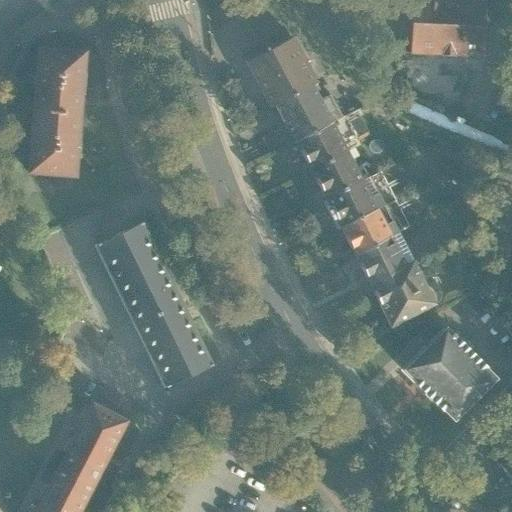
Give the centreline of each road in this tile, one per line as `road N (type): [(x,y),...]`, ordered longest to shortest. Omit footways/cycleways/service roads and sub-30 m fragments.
road 1 (tertiary): [(160,0),(252,252),(348,412)]
road 2 (tertiary): [(438,511),(348,412)]
